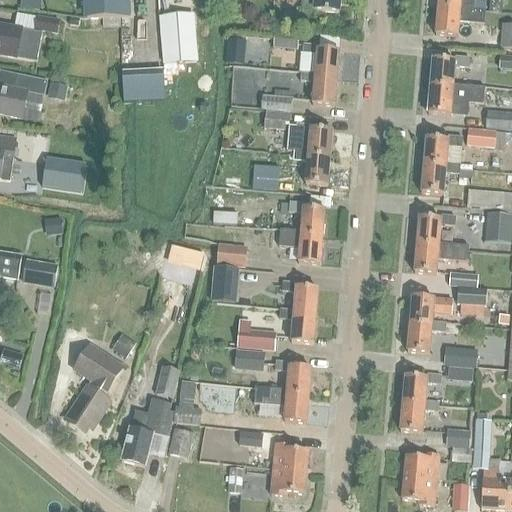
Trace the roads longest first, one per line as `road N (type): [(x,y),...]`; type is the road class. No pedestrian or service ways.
road 1 (residential): [(337,511),(380,0)]
road 2 (residential): [(111,511),(0,420)]
